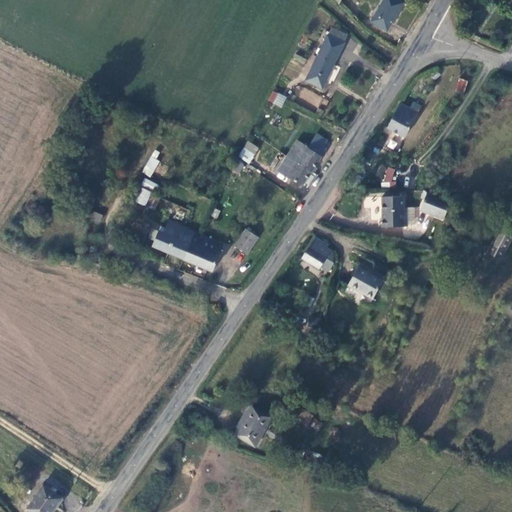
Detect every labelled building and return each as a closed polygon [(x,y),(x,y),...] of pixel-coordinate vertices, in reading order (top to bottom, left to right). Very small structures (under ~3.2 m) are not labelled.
[(396,0),(385,0),(372,21),(386,29),(401,3),(396,0)] [(331,27),(327,36),(343,43),(347,35),(331,27)] [(327,36),(305,79),(321,87),(343,43),(327,36)] [(463,93),(468,81),(459,78),(455,91),(463,93)] [(274,103),(279,93),(273,89),(268,99),(274,103)] [(408,108),(398,103),(383,125),(402,137),(418,107),(410,103),(408,108)] [(313,141),(319,144),(322,138),(314,134),(310,139),(313,141)] [(247,141),(237,157),(249,164),(259,148),(247,141)] [(296,141),(287,155),(293,159),(302,144),(296,141)] [(325,148),(319,144),(313,141),(308,148),(321,155),(325,148)] [(308,148),(302,144),(293,159),(311,170),(321,155),(308,148)] [(390,159),(397,147),(381,144),(371,161),(383,164),(382,168),(388,169),(390,159)] [(152,149),(143,174),(151,177),(160,152),(152,149)] [(277,171),(284,175),(293,159),(287,155),(277,171)] [(307,186),(316,173),(311,170),(293,159),(284,175),(294,181),(301,186),(303,184),(307,186)] [(142,183),(157,193),(161,187),(146,177),(142,183)] [(135,199),(145,204),(150,191),(141,187),(135,199)] [(159,195),(150,191),(145,204),(154,208),(159,195)] [(419,212),(444,220),(450,201),(425,194),(419,212)] [(399,197),(380,197),(380,227),(406,227),(405,210),(399,210),(399,197)] [(407,207),(407,221),(416,220),(415,207),(407,207)] [(90,220),(99,224),(103,215),(94,211),(90,220)] [(152,244),(183,259),(194,233),(188,230),(189,227),(168,219),(163,232),(158,230),(152,244)] [(244,229),(234,246),(246,253),(257,236),(244,229)] [(511,237),(499,231),(487,253),(501,260),(511,239),(511,237)] [(222,244),(200,234),(194,233),(183,259),(212,270),(222,244)] [(326,250),(311,241),(300,258),(317,268),(323,258),(322,258),(326,250)] [(380,281),(355,268),(346,286),(370,299),(380,281)] [(234,435),(253,445),(268,418),(246,405),(243,411),(245,413),(234,435)] [(292,406),(285,418),(290,421),(292,418),(304,425),(310,416),(292,406)] [(44,485),(28,507),(34,511),(52,511),(62,498),(44,485)]
